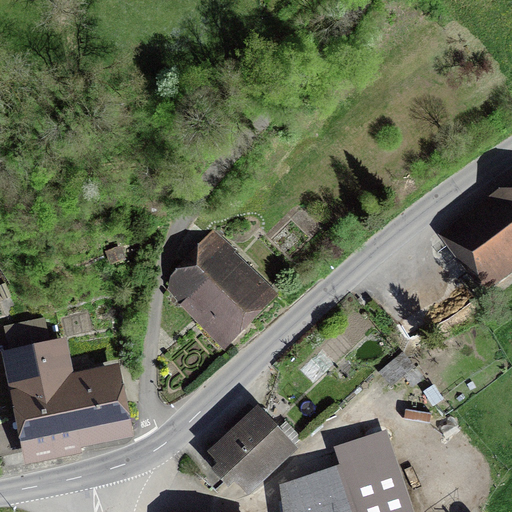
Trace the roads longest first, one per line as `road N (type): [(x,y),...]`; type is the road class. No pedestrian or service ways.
road 1 (tertiary): [(511,148),(357,264),(163,443),(90,475)]
road 2 (track): [(163,443),(148,371),(169,248),(201,191),(362,0)]
